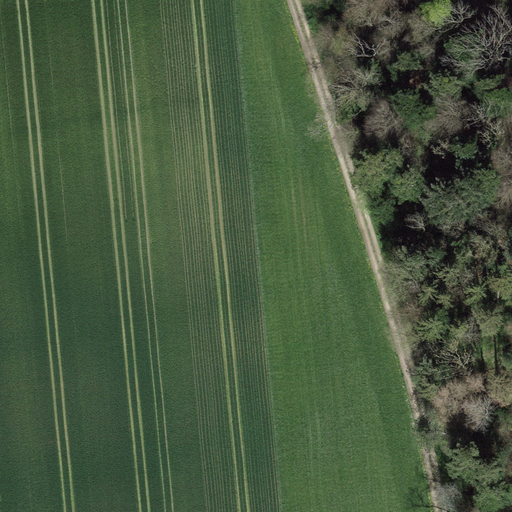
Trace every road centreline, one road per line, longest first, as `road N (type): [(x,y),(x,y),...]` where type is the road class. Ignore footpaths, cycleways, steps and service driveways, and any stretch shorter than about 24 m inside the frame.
road 1 (track): [(448,511),(289,0)]
road 2 (track): [(511,178),(482,0)]
